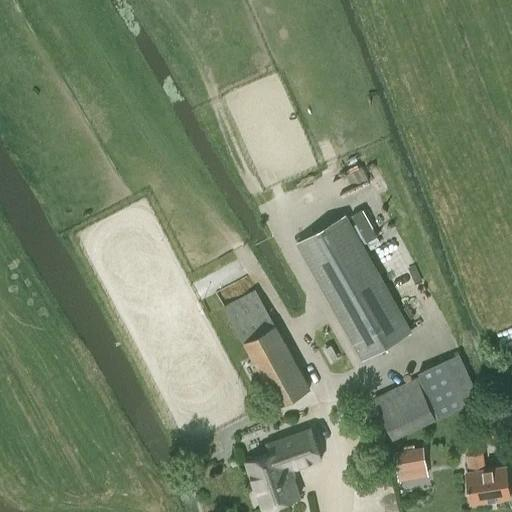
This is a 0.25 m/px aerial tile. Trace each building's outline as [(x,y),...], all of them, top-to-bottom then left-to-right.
[(361,210),(351,215),(366,241),(376,236),(361,210)] [(362,356),(410,329),(344,214),(297,241),(362,356)] [(255,288),(224,306),(278,403),(310,386),(255,288)] [(439,416),(464,405),(444,362),(420,373),(439,416)] [(395,436),(435,418),(417,379),(377,398),(395,436)] [(296,465),(322,457),(311,427),(271,441),(274,450),(246,460),(257,489),(260,488),(267,507),(300,495),(292,474),(289,476),(285,465),(295,462),(296,465)] [(424,446),(393,451),(397,470),(427,466),(424,446)] [(472,503),(511,496),(506,466),(485,469),(482,452),(468,454),(471,472),(467,472),(472,503)]
